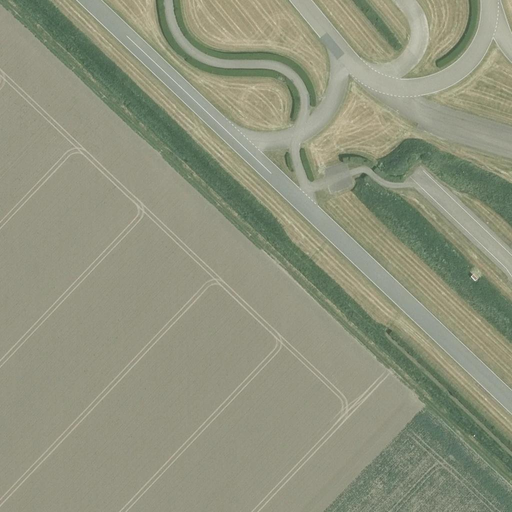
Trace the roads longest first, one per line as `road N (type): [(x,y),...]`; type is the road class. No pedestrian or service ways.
road 1 (unknown): [(87,0),(233,138)]
road 2 (unknown): [(490,3),(485,33),(461,68),(399,87)]
